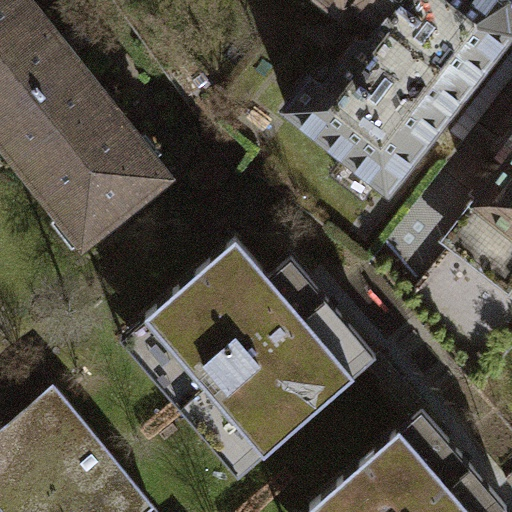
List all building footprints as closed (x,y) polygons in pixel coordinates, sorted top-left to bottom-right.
[(0,0),(0,119),(76,60),(27,0),(0,0)] [(501,0),(393,0),(380,16),(367,33),(356,35),(321,77),(314,71),(288,104),(386,182),(438,115),(508,25),(501,0)] [(347,0),(359,0),(380,16),(393,0),(334,0),(342,6),(347,0)] [(168,177),(76,60),(0,119),(0,138),(83,244),(168,177)] [(511,271),(511,148),(468,204),(474,208),(453,235),(507,278),(511,271)] [(238,418),(263,447),(374,351),(292,257),(289,252),(266,272),(233,233),(144,310),(168,338),(142,360),(212,441),(238,418)] [(0,500),(9,511),(145,511),(151,508),(56,388),(0,431),(0,500)] [(494,511),(505,503),(498,494),(420,405),(310,501),(318,511),(494,511)]
